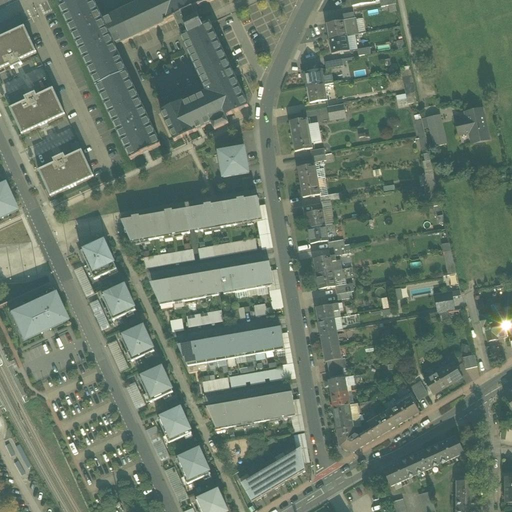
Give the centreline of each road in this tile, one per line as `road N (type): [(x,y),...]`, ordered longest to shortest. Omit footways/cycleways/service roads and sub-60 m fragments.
road 1 (residential): [(328,480),(264,117),(311,0)]
road 2 (residential): [(0,139),(170,511)]
